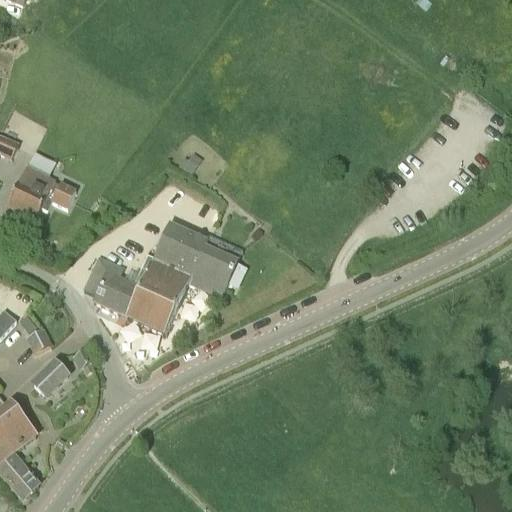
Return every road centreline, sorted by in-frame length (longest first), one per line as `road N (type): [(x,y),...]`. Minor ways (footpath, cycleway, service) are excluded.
road 1 (tertiary): [(128,417),(176,383),(483,242),(511,221)]
road 2 (unclassified): [(128,417),(101,345),(66,292),(0,258)]
road 3 (tertiary): [(53,511),(128,417)]
